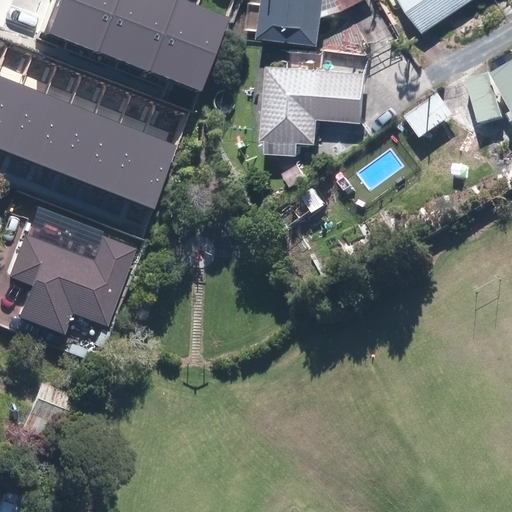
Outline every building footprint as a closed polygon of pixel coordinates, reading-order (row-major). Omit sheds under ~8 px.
[(69,41),(84,0),(53,0),(42,32),(69,41)] [(95,51),(113,0),(84,0),(69,41),(95,51)] [(122,61),(144,0),(113,0),(95,51),(122,61)] [(148,70),(173,0),(144,0),(122,61),(148,70)] [(175,80),(202,5),(188,0),(173,0),(148,70),(175,80)] [(261,0),(257,33),(316,41),(320,12),(321,0),(261,0)] [(364,0),(321,0),(320,12),(350,8),(364,0)] [(410,0),(431,31),(477,0),(410,0)] [(201,89),(228,14),(202,5),(175,80),(201,89)] [(356,127),(360,77),(265,68),(258,142),(260,142),(259,155),(294,159),(295,145),(312,147),(314,123),(356,127)] [(511,94),(511,68),(501,74),(511,94)] [(499,72),(473,79),(485,123),(511,116),(499,72)] [(0,136),(20,84),(0,76),(0,136)] [(0,148),(21,156),(45,94),(20,84),(0,136),(0,148)] [(46,166),(70,103),(45,94),(21,156),(46,166)] [(460,116),(446,94),(412,116),(427,138),(460,116)] [(71,176),(96,113),(70,103),(46,166),(71,176)] [(97,185),(121,123),(96,113),(71,176),(97,185)] [(122,195),(146,133),(121,123),(97,185),(122,195)] [(154,207),(178,145),(146,133),(122,195),(154,207)] [(307,231),(289,238),(314,308),(333,301),(307,231)] [(92,260),(25,232),(6,275),(32,286),(20,315),(66,334),(75,313),(105,326),(138,249),(103,234),(92,260)] [(69,395),(41,384),(21,432),(43,441),(39,451),(64,461),(84,412),(65,404),(69,395)] [(22,511),(27,499),(6,490),(0,505),(0,511),(22,511)]
